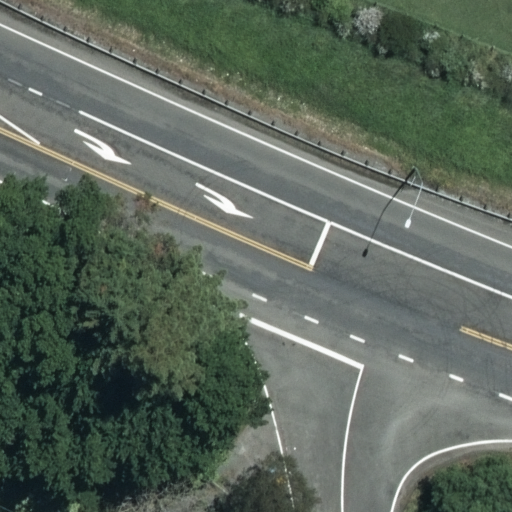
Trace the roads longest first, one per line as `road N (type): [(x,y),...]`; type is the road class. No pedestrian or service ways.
road 1 (trunk): [(0,92),(399,262)]
road 2 (unclassified): [(399,262),(341,453),(340,511)]
road 3 (trunk): [(399,262),(511,304)]
